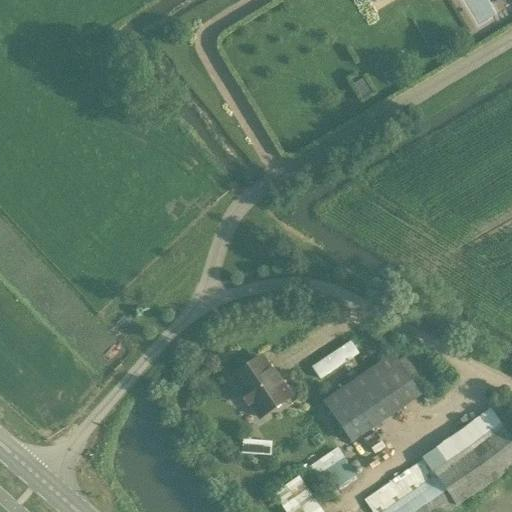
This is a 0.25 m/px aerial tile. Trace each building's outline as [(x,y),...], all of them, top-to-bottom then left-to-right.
[(352,343),(309,363),(316,378),(359,358),(352,343)] [(352,445),(421,397),(392,354),(322,402),(352,445)] [(290,396),(278,379),(276,380),(261,358),(232,378),(241,392),(240,393),(248,405),(250,403),(258,418),(290,396)] [(371,511),(449,511),(457,507),(511,468),(511,441),(491,411),(422,458),(422,460),(364,500),(371,511)] [(330,494),(356,476),(344,458),(318,477),(330,494)]
